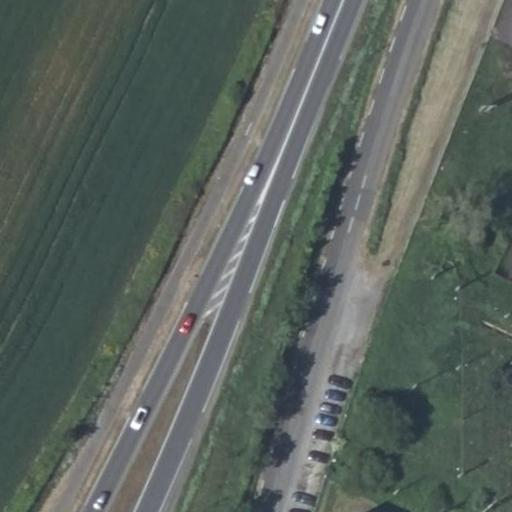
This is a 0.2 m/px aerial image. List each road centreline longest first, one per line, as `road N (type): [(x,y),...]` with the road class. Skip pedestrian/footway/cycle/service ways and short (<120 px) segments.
road 1 (secondary): [(335,25),(95,511)]
road 2 (unclassified): [(271,511),(425,0)]
road 3 (secondary): [(145,511),(315,93),(335,25)]
